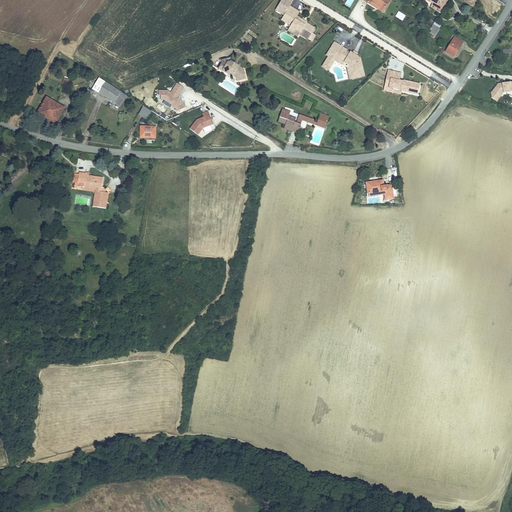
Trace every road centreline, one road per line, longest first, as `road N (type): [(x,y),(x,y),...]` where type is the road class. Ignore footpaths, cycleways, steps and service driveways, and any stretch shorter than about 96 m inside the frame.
road 1 (tertiary): [(0,123),(70,145),(142,154),(385,153),(443,106),(511,6)]
road 2 (track): [(465,511),(312,476),(256,445),(196,434),(113,438),(0,471)]
road 3 (track): [(26,461),(36,451),(42,369),(154,358)]
